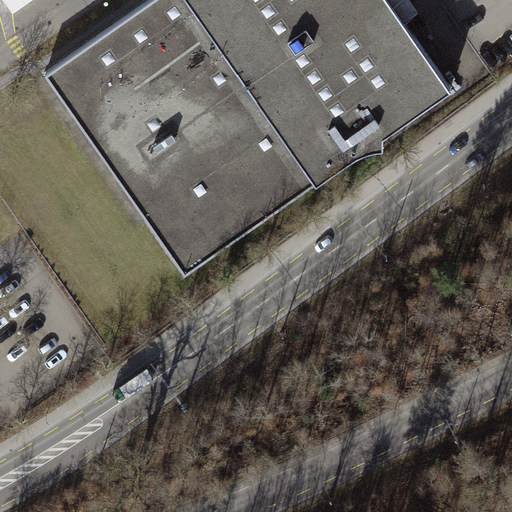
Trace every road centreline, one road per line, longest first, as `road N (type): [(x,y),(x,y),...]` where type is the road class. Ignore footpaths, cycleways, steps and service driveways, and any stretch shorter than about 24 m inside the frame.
road 1 (tertiary): [(0,481),(147,387),(511,117)]
road 2 (tertiary): [(237,511),(511,384)]
